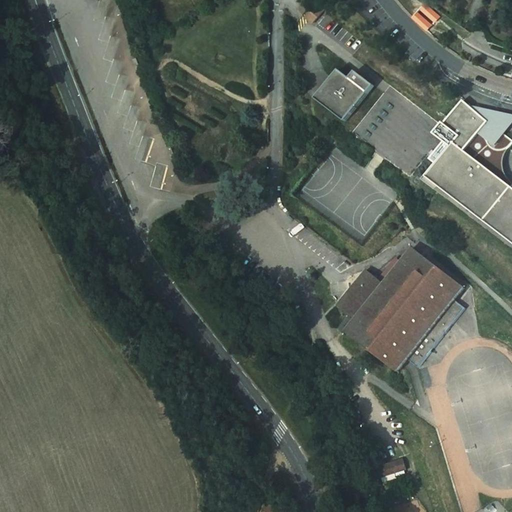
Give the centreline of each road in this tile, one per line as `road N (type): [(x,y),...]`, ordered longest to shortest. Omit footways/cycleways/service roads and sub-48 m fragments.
road 1 (primary): [(120,213),(137,251),(284,443),(311,511)]
road 2 (unclassified): [(276,105),(277,201),(257,227),(326,282),(322,329)]
road 3 (primary): [(33,0),(120,213)]
road 4 (unclassified): [(380,0),(438,55),(511,88)]
